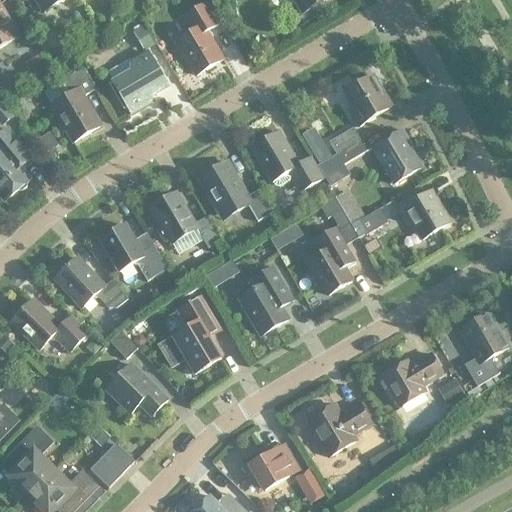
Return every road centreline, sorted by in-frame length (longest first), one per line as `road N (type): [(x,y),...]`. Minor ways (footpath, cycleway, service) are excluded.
road 1 (residential): [(400,4),(122,169),(0,267)]
road 2 (unclassified): [(147,511),(313,370),(511,251)]
road 3 (residential): [(400,4),(511,220)]
